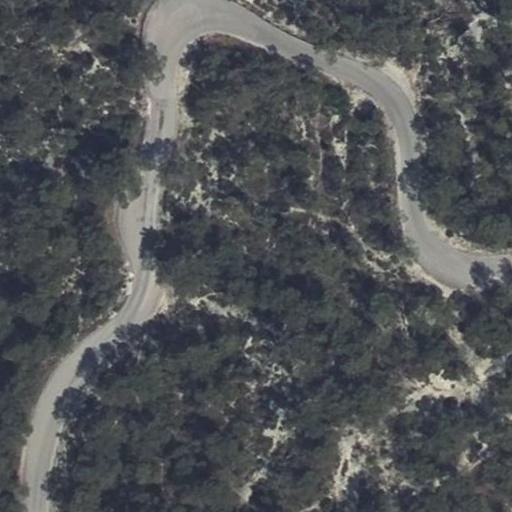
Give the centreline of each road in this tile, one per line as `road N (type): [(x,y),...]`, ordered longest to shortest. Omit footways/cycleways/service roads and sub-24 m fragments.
road 1 (unclassified): [(511,264),(457,269),(428,255),(414,224),(400,109),(374,80),(212,10),(183,13),(165,33),(165,79),(140,209),(146,279),(137,315),(67,386),(41,436),(32,511)]
road 2 (track): [(511,358),(362,433),(349,481)]
